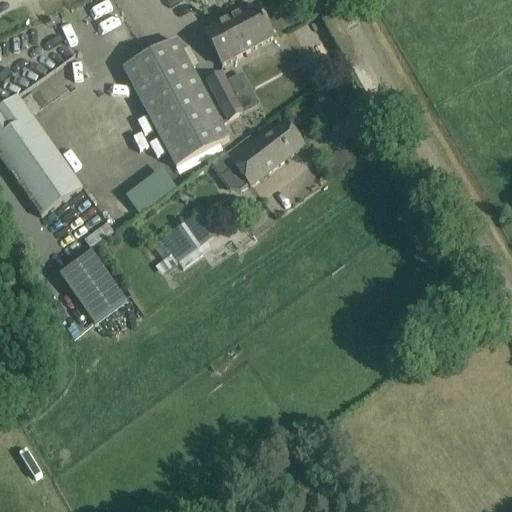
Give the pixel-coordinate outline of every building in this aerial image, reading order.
[(223,68),(274,41),(256,7),(205,34),(223,68)] [(124,72),(133,89),(180,176),(223,153),(221,148),(230,143),(186,61),(177,43),(124,72)] [(79,56),(36,88),(48,103),(90,72),(79,56)] [(222,75),(207,83),(228,123),(243,115),(222,75)] [(0,111),(0,160),(42,220),(83,191),(18,99),(0,111)] [(222,181),(236,170),(251,190),(305,149),(286,124),(232,164),(226,156),(211,167),(222,181)] [(298,158),(305,169),(316,161),(309,151),(298,158)] [(141,217),(179,191),(165,172),(128,198),(141,217)] [(178,265),(214,239),(197,216),(161,242),(178,265)] [(90,252),(113,235),(106,226),(83,243),(90,252)] [(92,255),(60,279),(69,292),(95,328),(128,304),(101,268),(92,255)] [(67,337),(57,325),(39,340),(49,353),(67,337)]
